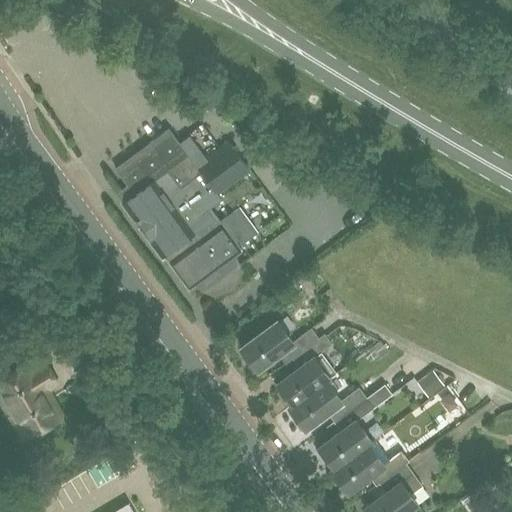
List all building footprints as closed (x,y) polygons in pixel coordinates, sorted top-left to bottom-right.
[(124,202),(163,256),(164,256),(170,263),(171,262),(190,289),(197,284),(205,291),(213,295),(223,294),(231,290),(237,283),(241,275),(240,265),(236,257),(236,256),(242,251),(238,244),(257,231),(239,205),(219,219),(217,216),(215,218),(188,182),(202,172),(217,193),(250,170),(229,140),(196,164),(171,128),(116,168),(135,194),(124,202)] [(291,358),(292,358),(325,335),(324,333),(318,337),(311,327),(292,341),(277,321),(241,348),(257,369),(278,354),(285,363),(291,358)] [(293,405),(327,380),(329,378),(315,358),(331,344),(325,335),(292,358),(299,369),(278,384),(293,405)] [(27,435),(60,416),(44,390),(57,383),(44,362),(32,369),(28,362),(26,363),(24,359),(30,355),(23,344),(18,347),(12,337),(0,344),(0,366),(1,366),(6,375),(0,378),(0,393),(16,420),(18,419),(27,435)] [(380,340),(379,340),(367,348),(375,360),(387,351),(380,340)] [(327,413),(333,421),(366,397),(358,386),(341,399),(327,380),(293,405),(291,407),(306,428),(327,413)] [(372,441),(356,420),(374,407),(366,397),(333,421),(341,431),(321,446),(336,467),(368,444),(372,441)] [(368,476),(375,484),(408,460),(400,450),(383,463),(368,444),(336,467),(333,469),(349,490),(368,476)] [(408,460),(375,484),(375,485),(379,483),(386,493),(365,508),(367,511),(404,511),(417,503),(410,494),(422,485),(413,473),(405,463),(408,460)] [(134,511),(128,501),(110,511),(134,511)]
